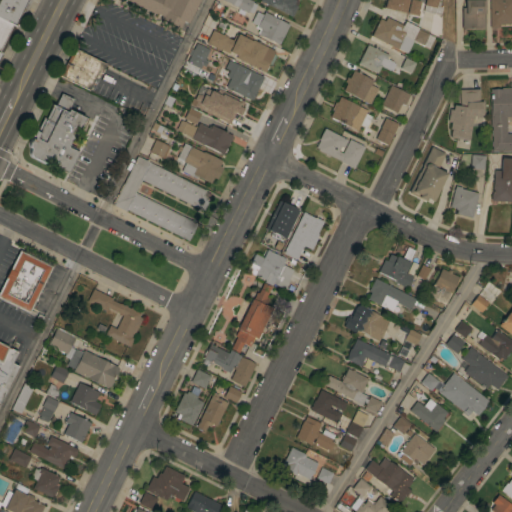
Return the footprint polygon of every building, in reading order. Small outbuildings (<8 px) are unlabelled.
[(0,0),(29,0),(17,26),(14,25),(0,18),(0,0)] [(198,0),(187,23),(183,20),(179,28),(160,18),(161,15),(155,12),(154,13),(127,0),(198,0)] [(252,0),(251,2),(256,4),(252,13),(247,10),(246,12),(236,7),(236,6),(224,0),(252,0)] [(290,16),(259,0),(296,0),(297,2),(290,16)] [(418,0),(416,10),(417,11),(416,15),(384,7),(385,0),(418,0)] [(422,10),(424,0),(438,0),(438,7),(441,8),(441,14),(436,14),(422,10)] [(482,0),(483,28),(461,29),(460,9),(463,9),(463,0),(482,0)] [(488,0),(511,0),(511,23),(498,24),(498,27),(488,27),(488,0)] [(261,13),(262,14),(263,11),(271,15),(288,24),(281,38),(280,37),(277,43),(256,32),(258,29),(254,27),(261,13)] [(434,36),(428,48),(412,40),(406,52),(397,48),(396,48),(370,35),(379,18),(383,20),(385,16),(402,24),(404,21),(417,27),(417,28),(434,36)] [(0,53),(0,18),(14,25),(0,53)] [(234,57),(235,55),(228,51),(227,53),(220,49),(220,50),(205,42),(211,29),(226,37),(233,41),(236,33),(248,39),(249,38),(274,51),(263,72),(234,57)] [(195,42),(208,48),(199,68),(186,61),(195,42)] [(366,44),(387,54),(385,58),(393,61),(392,62),(394,63),(390,70),(389,69),(388,70),(379,65),(376,72),(357,63),(366,44)] [(59,75),(73,47),(104,63),(102,68),(103,69),(101,73),(97,71),(87,89),(59,75)] [(404,57),(414,62),(409,72),(399,67),(404,57)] [(224,87),(233,70),(228,68),(231,62),(235,64),(236,63),(250,70),(245,80),(257,86),(250,100),(224,87)] [(342,90),(346,82),(343,81),(346,76),(348,77),(352,70),(372,80),(370,84),(376,88),(369,103),(342,90)] [(202,78),(223,88),(221,94),(224,96),(225,94),(241,102),(239,106),(244,109),(236,126),(189,103),(194,91),(216,102),(217,100),(208,96),(196,90),(201,79),(202,78)] [(389,84),(409,94),(404,104),(400,102),(395,112),(380,105),(389,84)] [(489,125),(488,94),(489,94),(488,88),(499,88),(499,87),(510,87),(510,90),(511,90),(511,115),(505,116),(505,133),(511,132),(511,150),(490,150),(489,125)] [(467,140),(448,137),(450,128),(448,128),(449,121),(446,121),(448,108),(451,109),(452,104),(458,105),(458,88),(478,88),(478,101),(482,100),(482,115),(472,115),(467,140)] [(33,130),(35,130),(42,116),(45,117),(51,104),(53,105),(60,92),(72,98),(67,108),(86,118),(84,122),(81,121),(78,128),(72,125),(68,134),(69,134),(70,136),(66,144),(76,148),(66,171),(43,161),(43,162),(29,156),(29,155),(28,154),(28,152),(28,149),(28,147),(27,144),(27,143),(27,142),(33,130)] [(329,116),(332,109),(330,109),(334,101),(336,102),(339,96),(366,109),(365,112),(371,116),(365,127),(359,123),(356,130),(329,116)] [(188,105),(200,111),(194,123),(183,118),(188,105)] [(386,144),(382,143),(382,144),(377,142),(378,140),(374,138),(379,127),(384,116),(397,123),(386,144)] [(208,128),(210,124),(231,135),(226,146),(221,154),(218,152),(202,143),(202,144),(190,138),(190,137),(175,129),(180,119),(190,124),(190,123),(192,124),(192,125),(195,127),(197,122),(208,128)] [(317,149),(318,148),(315,147),(318,140),(317,139),(323,127),(346,139),(342,147),(340,145),(337,150),(341,152),(348,138),(363,146),(353,167),(317,149)] [(154,139),(166,145),(161,156),(149,150),(154,139)] [(183,143),(189,146),(189,145),(202,152),(202,151),(220,160),(218,165),(221,167),(216,178),(212,176),(209,182),(195,175),(194,177),(181,170),(185,162),(182,160),(176,156),(183,143)] [(431,200),(425,197),(424,200),(417,196),(416,197),(407,192),(417,171),(418,172),(421,165),(420,165),(429,146),(443,153),(436,168),(445,172),(431,200)] [(483,155),(481,168),(468,167),(469,154),(483,155)] [(205,190),(204,191),(210,193),(208,197),(209,197),(202,210),(140,179),(134,191),(196,223),(187,240),(125,209),(124,210),(112,204),(136,155),(205,190)] [(511,190),(511,201),(502,200),(502,201),(489,200),(489,193),(490,193),(492,169),(498,170),(499,157),(511,157),(511,190)] [(470,217),(455,213),(455,209),(454,209),(454,207),(448,206),(453,185),(460,186),(459,188),(476,192),(470,217)] [(284,238),(264,228),(277,200),(298,210),(284,238)] [(302,211),(314,217),(314,216),(322,220),(316,233),(317,233),(316,237),(310,249),(303,246),(302,247),(301,246),(295,258),(282,252),(302,211)] [(393,281),(394,280),(377,271),(383,259),(385,260),(389,252),(401,258),(407,246),(413,249),(407,261),(408,262),(404,271),(412,275),(406,288),(393,281)] [(0,298),(0,286),(18,250),(22,252),(23,248),(52,263),(27,312),(0,298)] [(284,258),(281,264),(292,269),(287,279),(288,280),(284,289),(271,282),(270,285),(262,281),(263,279),(245,270),(254,253),(262,257),(266,249),(284,258)] [(446,271),(447,269),(451,271),(450,272),(458,276),(444,304),(426,295),(432,283),(440,268),(446,271)] [(415,298),(409,309),(395,302),(391,310),(366,298),(370,291),(367,290),(374,277),(415,298)] [(235,337),(233,336),(237,329),(236,328),(251,298),(252,299),(255,291),(257,292),(262,282),(269,286),(265,295),(268,297),(264,304),(271,308),(256,338),(253,337),(248,346),(242,343),(237,352),(230,348),(235,337)] [(131,336),(133,337),(128,346),(103,334),(108,325),(114,328),(121,315),(106,308),(104,310),(85,301),(92,288),(111,298),(110,299),(119,303),(122,304),(126,305),(125,306),(129,308),(129,306),(133,308),(132,309),(139,313),(138,316),(141,318),(131,336)] [(487,302),(479,312),(469,304),(476,294),(487,302)] [(511,335),(497,324),(511,306),(511,335)] [(368,336),(368,335),(354,327),(360,316),(359,316),(361,312),(362,312),(364,307),(377,314),(387,320),(377,340),(368,336)] [(470,328),(467,332),(468,332),(466,334),(465,333),(462,337),(452,329),(460,320),(470,328)] [(74,337),(66,353),(47,344),(55,328),(74,337)] [(419,334),(414,344),(403,338),(408,328),(419,334)] [(511,341),(511,345),(502,359),(499,357),(497,359),(476,343),(484,333),(489,337),(495,329),(511,341)] [(462,342),(454,352),(443,344),(451,333),(462,342)] [(369,345),(369,344),(390,355),(391,354),(403,360),(397,371),(383,364),(383,365),(363,356),(363,357),(373,362),(369,370),(345,359),(355,338),(369,345)] [(0,401),(0,343),(16,351),(11,362),(18,365),(0,401)] [(243,386),(229,379),(234,369),(232,368),(233,365),(232,365),(228,373),(220,368),(220,367),(208,360),(205,365),(201,363),(203,358),(202,358),(209,343),(227,353),(229,349),(237,353),(236,353),(239,355),(239,356),(254,363),(243,386)] [(505,375),(494,389),(488,383),(484,388),(462,371),(463,369),(458,365),(462,360),(459,358),(468,346),(505,375)] [(117,366),(116,368),(117,370),(115,374),(112,374),(111,379),(112,380),(109,386),(107,386),(106,388),(72,370),(73,368),(65,364),(73,349),(81,351),(82,349),(117,366)] [(67,370),(61,382),(48,376),(54,364),(67,370)] [(346,367),(351,370),(351,368),(354,370),(353,371),(366,378),(359,392),(365,395),(361,404),(351,399),(351,398),(322,384),(327,375),(339,381),(346,367)] [(209,375),(203,388),(189,380),(195,368),(209,375)] [(437,380),(429,390),(419,381),(426,372),(437,380)] [(486,399),(482,404),(483,404),(475,415),(469,410),(466,415),(436,391),(451,372),(486,399)] [(23,382),(32,386),(19,413),(10,408),(23,382)] [(97,392),(93,400),(98,403),(93,414),(68,401),(77,382),(97,392)] [(414,384),(415,384),(416,382),(418,384),(417,385),(423,390),(416,399),(407,392),(414,384)] [(190,425),(177,418),(179,414),(172,411),(182,392),(184,393),(186,390),(189,392),(192,385),(198,389),(195,395),(196,395),(195,398),(202,401),(190,425)] [(240,391),(234,402),(222,396),(228,385),(240,391)] [(345,402),(341,410),(330,405),(328,407),(340,413),(335,423),(309,409),(307,408),(309,405),(311,406),(311,405),(310,404),(313,399),(314,399),(319,389),(345,402)] [(210,394),(211,394),(212,392),(217,394),(216,397),(226,402),(214,425),(210,423),(209,426),(206,425),(203,431),(194,427),(210,394)] [(57,401),(52,411),(53,412),(49,419),(48,418),(46,422),(37,417),(39,414),(38,413),(41,406),(40,406),(45,395),(57,401)] [(380,401),(374,414),(362,408),(368,395),(380,401)] [(408,410),(415,400),(422,405),(427,398),(434,403),(434,402),(446,411),(441,417),(443,419),(434,431),(408,410)] [(366,415),(361,426),(355,437),(344,431),(355,409),(366,415)] [(80,442),(62,433),(67,423),(63,421),(68,411),(89,422),(80,442)] [(398,416),(399,415),(409,423),(401,433),(391,425),(398,416)] [(294,436),(299,427),(298,426),(300,422),(301,422),(304,416),(319,424),(316,430),(318,432),(320,433),(322,428),(334,434),(331,439),(332,440),(327,450),(312,443),(313,442),(310,440),(309,444),(294,436)] [(33,437),(21,431),(24,425),(22,424),(25,419),(38,426),(33,437)] [(384,427),(392,433),(384,446),(376,439),(384,427)] [(354,439),(349,450),(337,445),(343,433),(354,439)] [(433,448),(421,464),(415,460),(413,462),(410,460),(406,465),(399,460),(402,457),(399,455),(401,452),(398,450),(404,444),(403,443),(405,441),(406,441),(412,433),(433,448)] [(77,449),(73,457),(71,456),(70,459),(67,457),(62,468),(27,451),(32,441),(37,443),(37,442),(42,444),(41,446),(46,449),(48,445),(45,443),(49,435),(77,449)] [(304,454),(303,454),(305,455),(304,456),(316,462),(307,479),(295,472),(294,474),(283,469),(284,465),(281,464),(289,446),(304,454)] [(29,456),(24,467),(7,459),(13,448),(29,456)] [(396,502),(387,495),(390,491),(372,477),(373,476),(363,468),(370,459),(377,464),(382,457),(388,461),(389,461),(411,478),(409,480),(410,481),(405,487),(408,490),(404,495),(402,494),(402,496),(399,500),(397,500),(396,502)] [(179,482),(187,487),(181,500),(168,494),(165,500),(157,496),(150,509),(137,502),(143,491),(152,496),(153,494),(144,489),(151,475),(155,477),(161,464),(183,475),(179,482)] [(332,472),(326,483),(314,477),(320,466),(332,472)] [(31,487),(35,480),(29,477),(34,467),(36,469),(37,467),(39,468),(39,467),(58,476),(55,482),(58,483),(51,497),(31,487)] [(505,482),(506,483),(511,474),(511,498),(500,489),(505,482)] [(376,490),(371,496),(365,492),(364,493),(363,492),(361,496),(361,500),(360,501),(362,503),(366,497),(370,501),(371,501),(373,502),(378,496),(390,506),(385,511),(351,511),(353,510),(348,506),(356,497),(355,496),(357,493),(350,488),(358,477),(376,490)] [(39,511),(10,511),(3,508),(4,507),(0,504),(0,502),(7,490),(11,492),(16,482),(27,488),(25,492),(33,496),(32,499),(43,505),(39,511)] [(220,504),(216,511),(190,511),(191,511),(184,507),(192,491),(220,504)] [(511,505),(511,511),(493,511),(489,509),(493,503),(490,501),(497,493),(511,505)]
